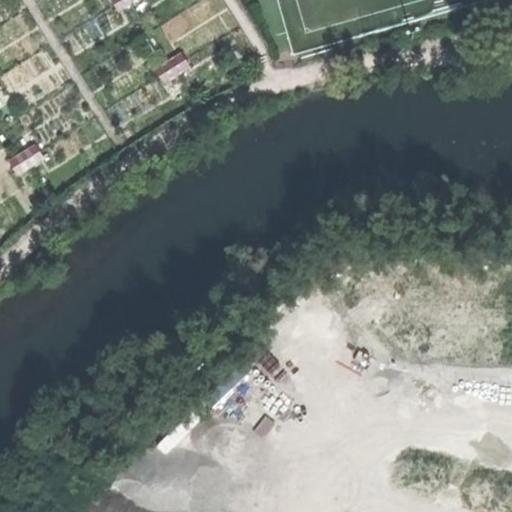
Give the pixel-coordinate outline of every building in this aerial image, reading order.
[(108,0),(113,7),(117,13),(130,5),(137,0),(108,0)] [(185,62),(180,54),(166,62),(154,70),(158,78),(163,85),(175,77),(189,68),(185,62)] [(38,153),(33,145),(21,153),(7,162),(12,170),(16,176),(30,167),(43,160),(38,153)] [(195,427),(156,488),(177,501),(216,440),(195,427)] [(242,468),(226,511),(248,511),(261,475),(242,468)] [(141,511),(183,511),(153,489),(138,509),(141,511)]
